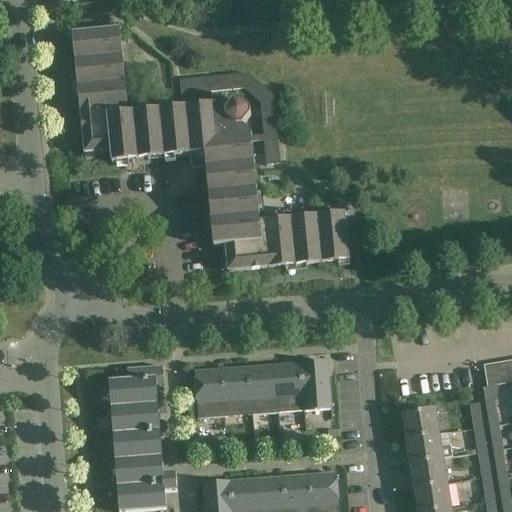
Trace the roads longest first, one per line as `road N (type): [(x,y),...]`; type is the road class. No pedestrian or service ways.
road 1 (residential): [(361,304),(145,325),(80,295)]
road 2 (residential): [(56,511),(44,352),(48,334),(80,295)]
road 3 (residential): [(383,511),(361,304)]
road 4 (unknown): [(184,481),(377,462)]
road 5 (residential): [(29,174),(11,0)]
road 6 (residential): [(511,281),(361,304)]
road 7 (residential): [(80,295),(36,247),(29,174)]
